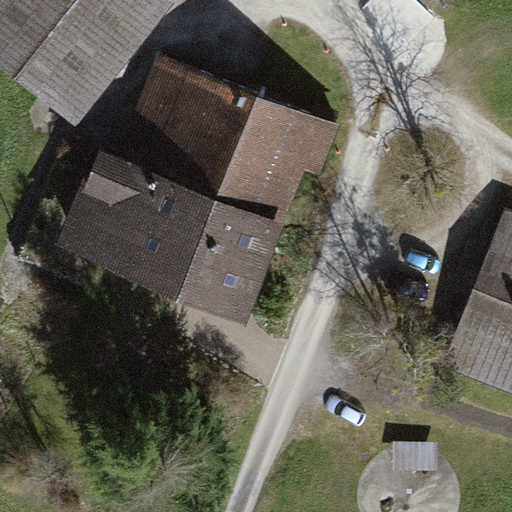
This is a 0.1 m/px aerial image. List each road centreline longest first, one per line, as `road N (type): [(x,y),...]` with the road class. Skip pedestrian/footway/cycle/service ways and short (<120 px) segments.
road 1 (track): [(301,367),(353,220),(368,101),(362,59),(322,0)]
road 2 (track): [(362,59),(511,157)]
road 3 (residential): [(246,511),(301,367)]
